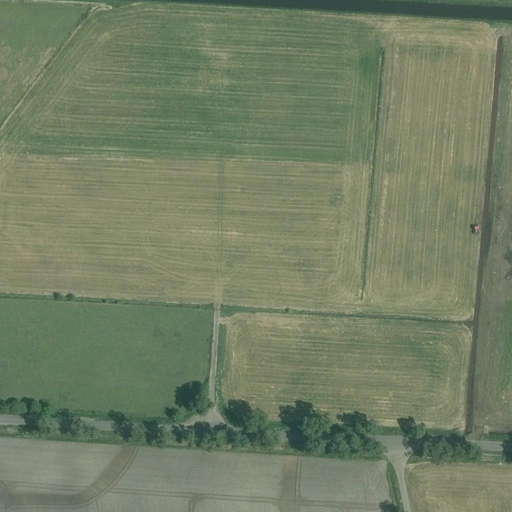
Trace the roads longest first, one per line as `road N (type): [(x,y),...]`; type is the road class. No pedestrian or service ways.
road 1 (tertiary): [(397,441),(0,419)]
road 2 (track): [(216,311),(207,431)]
